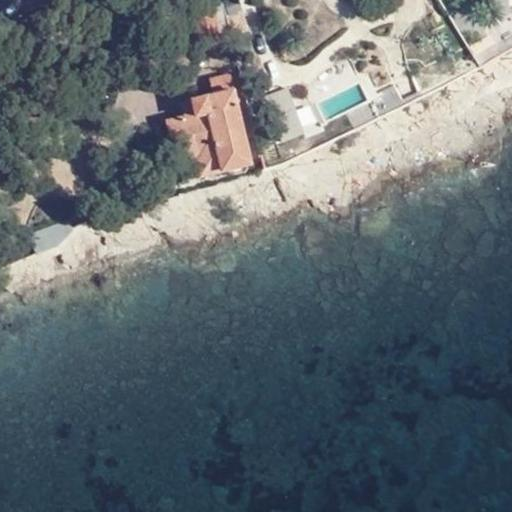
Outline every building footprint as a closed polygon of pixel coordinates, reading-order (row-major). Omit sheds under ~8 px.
[(232,38),(224,6),(194,14),(201,45),(232,38)] [(168,122),(178,160),(205,154),(206,161),(196,163),(199,179),(252,167),(231,78),(210,82),(213,97),(181,104),(185,118),(168,122)] [(301,140),(296,123),(286,125),(291,143),(301,140)] [(205,154),(178,160),(184,183),(199,179),(196,163),(206,161),(205,154)] [(58,246),(74,231),(69,220),(28,235),(36,256),(58,246)]
